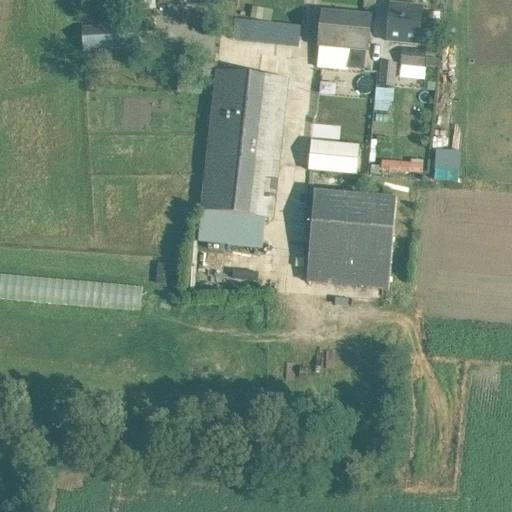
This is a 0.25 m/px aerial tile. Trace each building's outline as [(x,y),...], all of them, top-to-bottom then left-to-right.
[(422,8),(390,5),(388,25),(386,42),(418,46),(420,28),(422,8)] [(251,19),(263,21),(264,10),(252,8),(251,19)] [(324,14),(323,13),(321,33),(319,46),(350,49),(348,70),(365,72),(367,51),(369,38),(371,18),(354,16),(354,19),(324,16),(324,14)] [(138,25),(82,28),(83,51),(139,49),(138,25)] [(402,49),(401,66),(424,67),(425,50),(402,49)] [(439,58),(426,57),(426,66),(439,67),(439,58)] [(398,64),(379,62),(376,85),(395,87),(398,64)] [(216,65),(203,63),(202,77),(214,79),(216,65)] [(289,80),(216,72),(200,211),(273,220),(289,80)] [(322,187),(351,190),(352,175),(355,175),(357,175),(361,134),(313,129),(308,171),(324,172),(322,187)] [(438,149),(436,179),(460,180),(461,150),(438,149)] [(371,175),(381,175),(382,171),(422,174),(423,165),(382,162),(382,168),(371,167),(371,175)] [(314,191),(308,259),(391,266),(396,199),(314,191)] [(198,239),(188,238),(184,286),(194,287),(198,239)]
